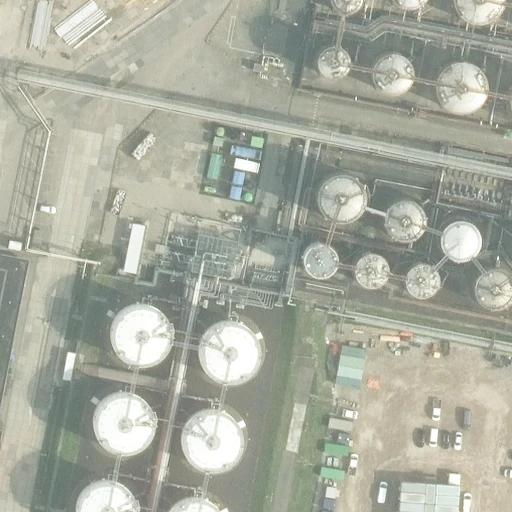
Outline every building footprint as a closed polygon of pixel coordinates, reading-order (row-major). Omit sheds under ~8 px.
[(153,0),(114,0),(123,19),(156,4),(153,0)] [(328,0),(328,2),(338,11),(351,10),(360,3),(360,0),(328,0)] [(452,0),(454,7),(467,18),(483,18),(494,9),(496,0),(452,0)] [(319,46),(313,57),(315,68),(325,77),(338,76),(346,69),(349,58),(343,46),(331,42),(319,46)] [(376,59),(369,71),(371,84),(382,93),(397,93),(406,85),(409,73),(402,59),(389,54),(376,59)] [(445,68),(438,82),(440,96),(453,108),(470,107),(480,98),(484,84),(476,68),(461,62),(445,68)] [(368,194),(368,189),(367,183),(365,178),(363,173),(359,169),(355,165),(350,163),(344,161),(339,161),(333,162),(328,163),(323,166),(318,169),(315,173),(312,178),(310,184),(310,189),(310,195),(311,200),(314,205),(317,210),(321,213),(326,216),(331,218),(336,219),(342,219),(347,218),(353,216),(357,213),(361,209),(364,205),(367,200),(368,194)] [(387,195),(378,209),(380,224),(392,235),(408,236),(421,226),(424,211),(417,197),(402,191),(387,195)] [(464,237),(465,231),(463,226),(460,221),(456,217),(451,214),(445,214),(440,215),(434,217),(430,221),(427,226),(426,232),(427,237),(429,243),(432,247),(437,250),(443,252),(448,252),(454,250),(459,247),(462,242),(464,237)] [(133,224),(123,271),(135,274),(145,226),(133,224)] [(340,256),(340,251),(339,245),(337,241),(333,237),(329,234),(324,232),(319,232),(313,233),(309,235),(304,238),(301,242),(299,247),(298,252),(299,257),(301,262),(304,267),(308,270),(312,273),(318,274),(323,273),(328,272),(332,269),(336,265),(339,261),(340,256)] [(388,265),(388,259),(387,253),(384,248),(380,244),(374,241),(369,241),(363,242),(357,245),(353,249),(351,254),(350,260),(351,266),(354,272),(358,276),(364,278),(370,279),(376,278),(381,275),(385,271),(388,265)] [(0,427),(0,394),(27,258),(0,252),(0,430),(1,428),(0,427)] [(436,275),(437,269),(436,264),(433,259),(429,255),(424,252),(418,252),(413,253),(408,255),(404,260),(401,265),(401,270),(402,276),(404,281),(409,285),(414,287),(419,288),(425,287),(430,284),(434,280),(436,275)] [(479,270),(471,283),(473,299),(484,310),(500,310),(511,301),(511,276),(509,271),(494,265),(479,270)] [(117,305),(106,326),(111,350),(131,364),(153,363),(165,354),(174,331),(164,307),(141,297),(117,305)] [(203,319),(192,339),(197,364),(217,378),(239,376),(251,367),(260,344),(250,321),(227,311),(203,319)] [(101,390),(89,411),(94,435),(115,449),(136,448),(149,438),(157,416),(147,392),(124,382),(101,390)] [(187,403),(175,424),(180,448),(201,463),(222,461),(235,452),(243,429),(233,405),(210,395),(187,403)] [(83,477),(71,498),(74,511),(135,511),(139,503),(129,479),(106,469),(83,477)] [(172,495),(161,511),(224,511),(218,497),(195,487),(172,495)]
